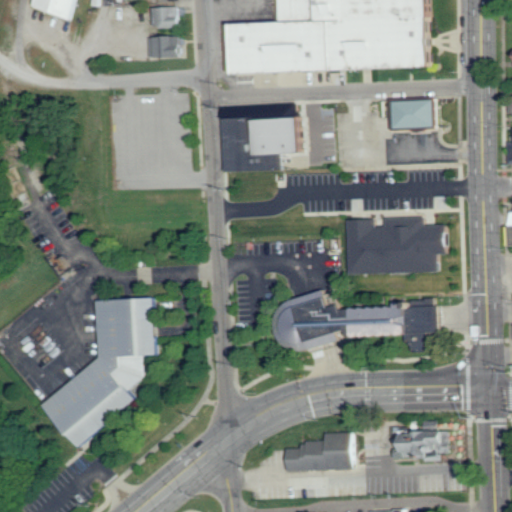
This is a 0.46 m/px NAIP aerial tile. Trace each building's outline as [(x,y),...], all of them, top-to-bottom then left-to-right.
[(38,0),(37,8),(83,19),(87,0),(38,0)] [(432,67),(429,0),(281,0),(282,22),(232,24),(234,75),(432,67)] [(185,6),(157,7),(158,27),(186,27),(185,6)] [(153,36),(154,58),(188,56),(188,35),(153,36)] [(393,128),(392,98),(437,96),(439,127),(393,128)] [(222,172),(219,106),(335,101),(338,165),(287,167),(284,169),(222,172)] [(441,270),(440,254),(450,254),(450,226),(430,227),(429,217),(388,218),(389,226),(378,227),(378,220),(352,221),(354,273),(441,270)] [(324,290),(330,306),(339,303),(341,310),(397,309),(397,303),(410,303),(410,298),(436,298),(436,305),(441,305),(442,332),(428,332),(428,350),(411,351),(411,341),(405,341),(405,335),(353,336),(306,350),(295,350),(287,346),(279,338),(276,329),(276,318),(281,307),(288,301),(324,290)] [(82,445),(47,406),(102,357),(99,300),(155,298),(158,353),(145,354),(146,375),(129,390),(136,397),(82,445)] [(401,452),(400,430),(416,429),(416,422),(439,421),(440,433),(451,432),(452,450),(434,457),(414,458),(414,452),(401,452)] [(355,466),(354,431),(327,432),(327,440),(308,441),(308,443),(303,443),(303,448),(289,448),(289,469),(355,466)]
